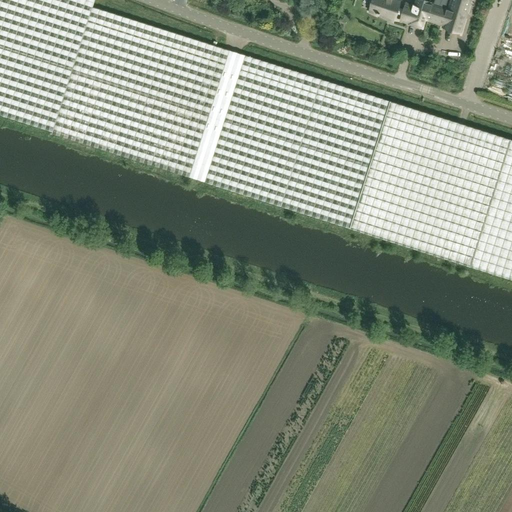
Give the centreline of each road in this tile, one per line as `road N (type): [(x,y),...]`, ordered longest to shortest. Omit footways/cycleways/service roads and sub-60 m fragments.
road 1 (track): [(511,352),(0,191)]
road 2 (unclassified): [(511,118),(151,0)]
